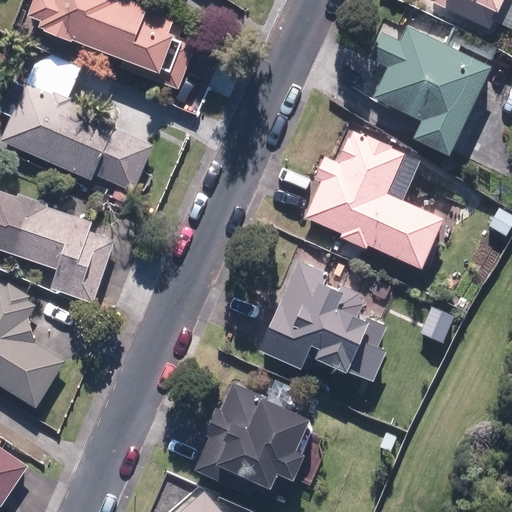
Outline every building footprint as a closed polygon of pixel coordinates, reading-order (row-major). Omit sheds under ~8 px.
[(67,47),(68,43),(121,65),(119,69),(176,92),(195,46),(178,39),(184,25),(122,0),(121,0),(34,0),(27,18),(39,22),(35,30),(41,32),(39,36),(67,47)] [(511,24),(511,0),(457,0),(489,15),(486,21),(509,32),(511,24)] [(404,29),(396,44),(379,35),(365,63),(383,71),(375,87),(373,90),(369,98),(418,122),(409,141),(441,157),(485,69),(404,29)] [(29,76),(24,88),(13,83),(0,112),(10,117),(0,140),(0,141),(89,181),(92,176),(130,193),(150,149),(111,131),(114,126),(65,104),(69,94),(29,76)] [(305,217),(338,233),(335,239),(359,250),(361,244),(415,270),(439,222),(396,201),(415,163),(346,130),(317,191),(305,217)] [(112,244),(87,235),(90,227),(0,192),(0,250),(56,272),(50,290),(89,304),(112,244)] [(358,325),(327,310),(333,298),(316,289),(323,277),(298,264),(264,330),(254,348),(296,370),(303,357),(340,376),(342,371),(367,383),(383,352),(373,347),(383,328),(362,317),(358,325)] [(0,388),(33,410),(63,364),(30,342),(26,320),(35,308),(26,303),(29,297),(7,287),(5,290),(0,287),(0,388)] [(90,323),(42,299),(34,315),(81,339),(90,323)] [(269,475),(280,479),(286,482),(305,436),(300,434),(304,423),(225,389),(201,445),(205,447),(194,472),(216,481),(220,470),(263,488),(269,475)] [(25,468),(0,451),(0,506),(13,487),(25,468)] [(218,511),(202,492),(177,511),(218,511)]
